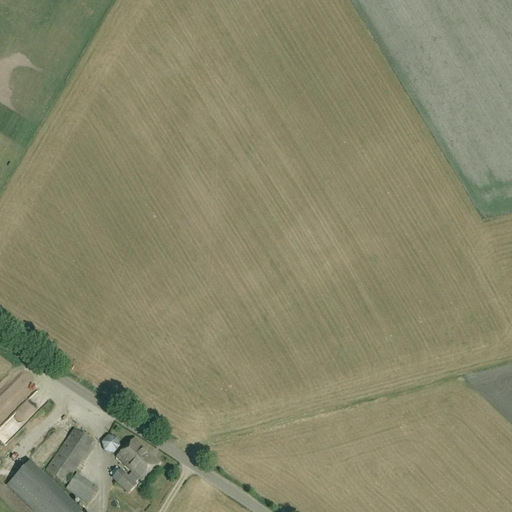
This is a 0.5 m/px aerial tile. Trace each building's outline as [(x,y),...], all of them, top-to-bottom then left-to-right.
[(66,485),(94,444),(74,430),(46,471),(66,485)] [(110,437),(104,444),(114,453),(120,446),(110,437)] [(133,473),(139,480),(141,482),(159,464),(135,440),(118,458),(133,473)] [(8,486),(34,511),(81,511),(31,463),(8,486)] [(134,484),(139,480),(133,473),(128,478),(121,471),(113,479),(128,495),(136,486),(134,484)] [(87,504),(97,489),(77,475),(67,490),(87,504)]
